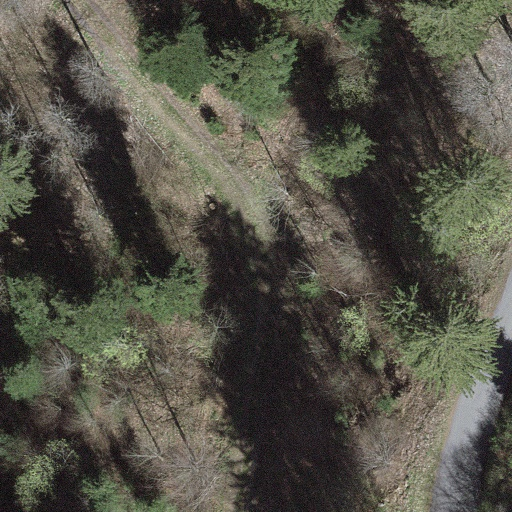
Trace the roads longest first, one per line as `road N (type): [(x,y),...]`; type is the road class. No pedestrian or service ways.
road 1 (track): [(72,0),(247,205),(263,244),(274,289),(271,335),(238,511)]
road 2 (unclassified): [(511,317),(469,430),(458,511)]
